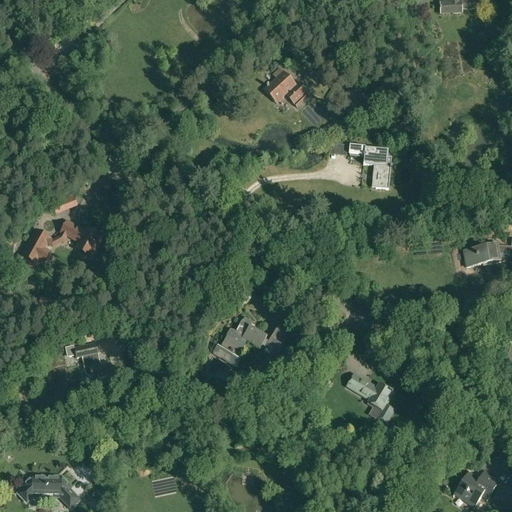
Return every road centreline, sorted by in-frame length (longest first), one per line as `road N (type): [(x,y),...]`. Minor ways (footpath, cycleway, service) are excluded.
road 1 (residential): [(511,407),(117,171),(0,21)]
road 2 (unknown): [(321,0),(107,161)]
